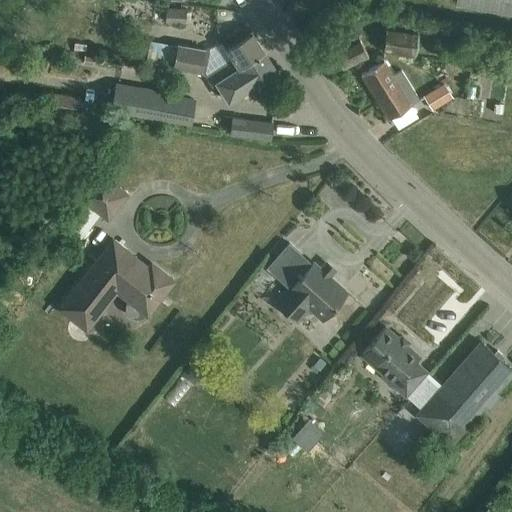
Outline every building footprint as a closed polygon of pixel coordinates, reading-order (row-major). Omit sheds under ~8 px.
[(511,0),(455,0),(454,9),(511,18),(511,0)] [(185,25),(186,9),(167,9),(166,24),(185,25)] [(57,17),(55,36),(69,37),(71,17),(57,17)] [(415,55),(418,33),(386,28),(382,50),(415,55)] [(178,44),(174,65),(201,70),(211,86),(216,83),(219,86),(267,55),(251,32),(226,49),(222,43),(207,50),(205,51),(205,50),(178,44)] [(343,67),(368,55),(359,35),(333,47),(343,67)] [(123,41),(121,56),(143,60),(146,45),(123,41)] [(468,46),(445,42),(442,57),(465,62),(468,46)] [(86,54),(85,62),(94,63),(95,56),(86,54)] [(267,55),(219,86),(229,102),(251,87),(261,103),(274,94),(264,78),(276,71),(267,55)] [(383,60),(361,74),(388,119),(411,105),(419,99),(411,85),(401,70),(393,75),(383,60)] [(115,84),(110,111),(189,125),(193,104),(194,99),(115,84)] [(433,109),(452,98),(444,85),(425,96),(433,109)] [(79,117),(93,118),(94,102),(81,100),(79,117)] [(495,104),(494,113),(502,113),(503,104),(495,104)] [(272,141),(275,124),(237,117),(234,134),(272,141)] [(99,173),(77,201),(108,225),(130,197),(99,173)] [(97,259),(59,308),(87,329),(100,311),(92,305),(109,284),(128,300),(127,301),(127,302),(127,303),(127,304),(126,305),(126,306),(127,307),(127,308),(127,309),(127,310),(128,311),(128,312),(129,313),(130,314),(131,315),(132,315),(132,316),(133,316),(134,317),(135,317),(136,317),(137,317),(138,317),(139,317),(140,317),(141,317),(142,316),(143,316),(144,316),(145,315),(145,314),(146,314),(147,314),(161,297),(159,295),(172,279),(153,263),(148,269),(132,257),(134,255),(114,240),(105,253),(109,256),(103,264),(97,259)] [(298,326),(310,313),(323,324),(349,294),(333,279),(339,272),(329,263),(322,270),(313,262),(312,264),(289,243),(266,268),(289,289),(276,303),(298,326)] [(382,375),(406,396),(427,371),(416,361),(420,357),(385,326),(376,336),(372,336),(369,340),(369,343),(362,352),(385,372),(382,375)] [(418,412),(453,442),(487,403),(491,406),(499,397),(495,394),(511,374),(511,368),(501,359),(504,356),(497,350),(495,353),(481,341),(418,412)] [(320,356),(314,364),(320,369),(326,362),(320,356)] [(182,375),(193,385),(205,372),(194,362),(182,375)] [(308,418),(293,436),(307,448),(323,430),(308,418)] [(318,471),(327,461),(311,448),(302,458),(318,471)]
